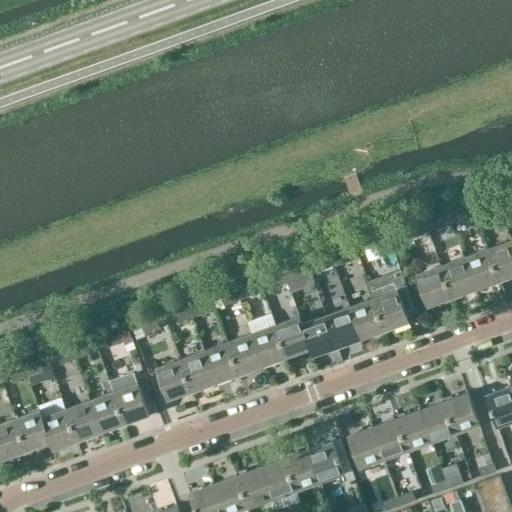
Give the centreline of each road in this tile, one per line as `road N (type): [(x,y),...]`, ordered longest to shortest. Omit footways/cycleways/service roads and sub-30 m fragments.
road 1 (residential): [(0,504),(511,318)]
road 2 (primary): [(0,67),(188,0)]
